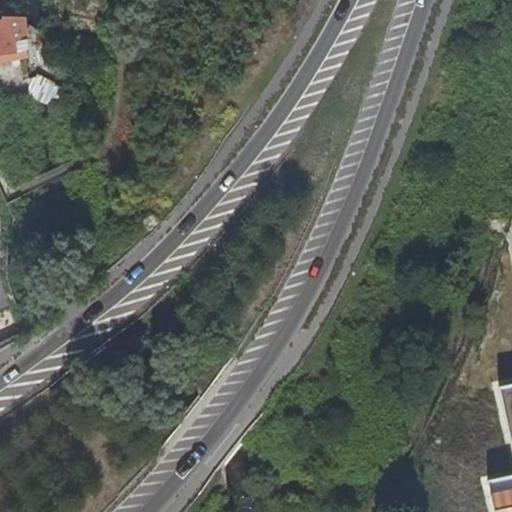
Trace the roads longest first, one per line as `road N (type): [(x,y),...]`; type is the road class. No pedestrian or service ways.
road 1 (primary): [(148,511),(255,386),(316,283),(364,176),(424,0)]
road 2 (primary): [(350,0),(271,127),(183,230),(119,292),(0,380)]
